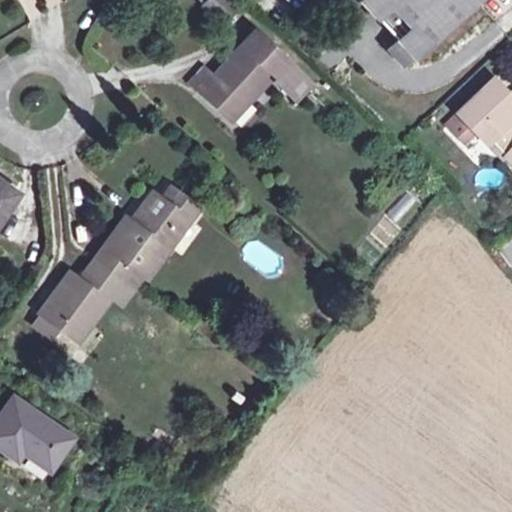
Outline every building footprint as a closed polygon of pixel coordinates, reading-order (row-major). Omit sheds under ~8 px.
[(357,0),(394,38),(416,61),(479,0),(357,0)] [(213,76),(201,89),(227,113),(238,101),(243,105),(269,78),(274,82),(290,64),(254,31),(213,76)] [(406,71),(416,61),(394,38),(384,47),(406,71)] [(293,61),(290,64),(274,82),(297,104),(316,83),(293,61)] [(190,79),(201,89),(213,76),(203,66),(190,79)] [(511,93),(501,82),(466,117),(496,147),(499,144),(511,157),(511,93)] [(232,118),(243,105),(238,101),(227,113),(232,118)] [(484,136),(465,147),(476,165),(494,153),(484,136)] [(0,179),(0,216),(17,191),(0,179)] [(71,272),(41,312),(43,314),(61,326),(79,340),(111,296),(125,278),(133,267),(143,275),(147,277),(191,217),(187,215),(195,203),(171,186),(163,197),(159,193),(136,223),(132,219),(127,216),(95,258),(80,279),(71,272)] [(154,190),(132,219),(136,223),(159,193),(154,190)] [(199,206),(195,203),(187,215),(191,217),(199,206)] [(135,285),(143,275),(133,267),(125,278),(135,285)] [(121,304),(135,285),(125,278),(111,296),(121,304)] [(53,337),(61,326),(43,314),(35,325),(53,337)] [(11,394),(0,410),(0,446),(13,455),(19,447),(49,467),(71,434),(11,394)]
